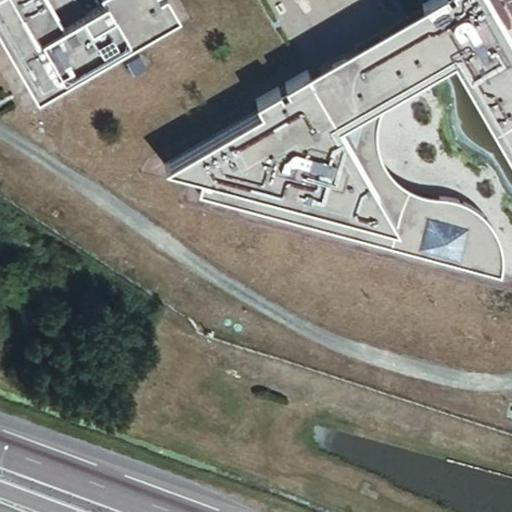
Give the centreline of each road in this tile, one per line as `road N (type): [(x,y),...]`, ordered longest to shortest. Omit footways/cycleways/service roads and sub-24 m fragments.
road 1 (unknown): [(511,381),(426,368),(287,313),(0,123)]
road 2 (secondary): [(152,511),(0,455)]
